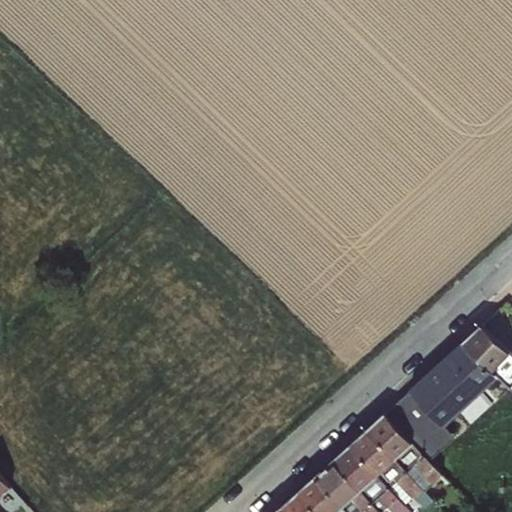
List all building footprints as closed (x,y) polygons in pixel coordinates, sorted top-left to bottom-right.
[(511,352),(482,324),(411,387),(446,427),(500,378),(511,389),(511,352)] [(370,427),(424,488),(442,472),(387,411),(370,427)] [(351,443),(405,503),(424,488),(370,427),(351,443)] [(335,458),(381,511),(382,511),(389,506),(393,511),(410,511),(405,503),(351,443),(335,458)] [(316,475),(348,511),(381,511),(335,458),(316,475)] [(0,470),(0,493),(11,484),(0,470)] [(348,511),(316,475),(298,491),(316,511),(348,511)] [(316,511),(298,491),(282,506),(286,511),(316,511)]
